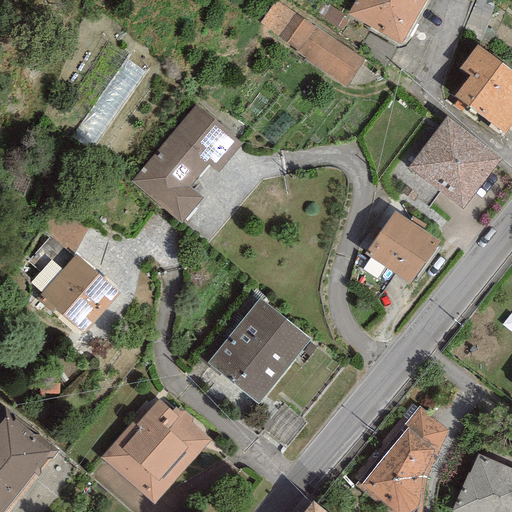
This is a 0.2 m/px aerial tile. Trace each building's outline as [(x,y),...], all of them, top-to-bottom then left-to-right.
[(427,0),(354,0),(345,17),(400,48),(427,0)] [(315,30),(274,1),(257,24),(297,53),(315,30)] [(296,55),(345,89),(365,61),(316,27),(315,30),(297,53),(296,55)] [(368,33),(358,49),(385,69),(396,50),(368,33)] [(511,74),(504,69),(468,116),(511,150),(511,74)] [(195,106),(131,182),(180,223),(201,199),(190,190),(208,169),(217,176),(243,146),(195,106)] [(463,213),(502,162),(446,119),(407,170),(463,213)] [(91,224),(55,204),(42,229),(24,257),(32,261),(50,238),(73,254),(91,224)] [(440,245),(392,212),(362,256),(409,289),(440,245)] [(97,275),(75,256),(36,301),(76,336),(79,332),(84,336),(119,296),(112,289),(115,286),(100,273),(97,275)] [(311,342),(257,299),(203,365),(257,409),(311,342)] [(132,420),(97,459),(152,508),(211,441),(191,424),(191,420),(178,408),(171,409),(158,398),(136,423),(132,420)] [(0,511),(4,511),(32,476),(37,480),(57,453),(37,438),(39,436),(12,416),(1,411),(0,412),(0,511)] [(430,415),(369,503),(381,511),(438,511),(436,496),(472,444),(430,415)] [(511,511),(511,480),(488,473),(474,511),(511,511)]
